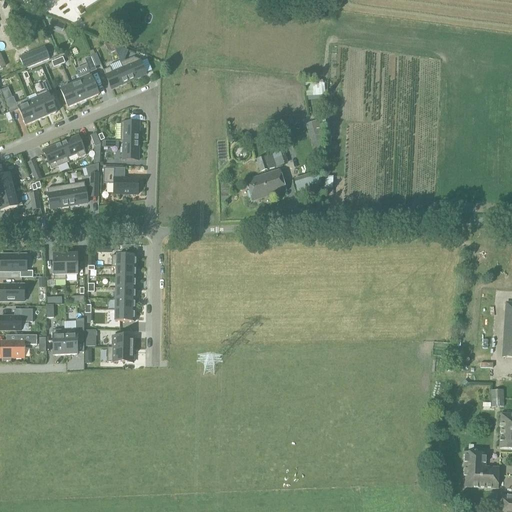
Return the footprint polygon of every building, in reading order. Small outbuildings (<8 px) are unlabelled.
[(113,46),(118,59),(122,49),(113,46)] [(44,47),(19,58),(24,70),(49,60),(44,47)] [(101,66),(96,55),(91,57),(95,68),(101,66)] [(91,58),(85,61),(90,72),(95,70),(91,58)] [(121,64),(129,83),(146,76),(140,61),(133,58),(121,64)] [(129,83),(121,64),(120,64),(122,69),(112,73),(110,68),(103,71),(111,91),(129,83)] [(79,78),(88,100),(98,96),(89,74),(79,78)] [(88,100),(79,78),(78,78),(80,83),(70,87),(78,105),(88,100)] [(57,94),(61,93),(60,91),(61,91),(56,79),(51,81),(57,94)] [(45,92),(46,92),(49,97),(53,95),(47,82),(41,85),(45,92)] [(78,105),(70,87),(61,91),(60,91),(61,93),(68,109),(78,105)] [(46,92),(36,96),(45,118),(56,114),(46,92)] [(36,122),(45,118),(36,96),(38,101),(28,104),(27,100),(26,100),(36,122)] [(25,127),(36,122),(26,100),(16,105),(13,98),(5,102),(9,112),(18,109),(25,127)] [(316,114),(317,121),(324,121),(323,113),(316,114)] [(317,123),(305,126),(315,157),(324,154),(324,147),(319,130),(317,123)] [(120,142),(139,143),(139,124),(121,124),(120,141),(120,142)] [(96,134),(90,137),(95,148),(100,145),(96,134)] [(60,144),(68,164),(69,163),(67,159),(77,155),(79,159),(86,156),(78,137),(60,144)] [(138,162),(139,143),(120,142),(120,143),(123,143),(122,161),(138,162)] [(51,171),(68,164),(60,144),(43,152),(51,171)] [(270,157),(256,161),(260,173),(274,168),(270,157)] [(41,179),(34,161),(27,164),(35,182),(41,179)] [(0,189),(17,185),(14,174),(4,177),(1,166),(0,165),(0,189)] [(114,179),(115,169),(104,169),(103,184),(114,185),(113,195),(137,196),(137,192),(139,192),(140,184),(138,184),(138,180),(114,179)] [(279,172),(246,183),(252,202),(285,191),(279,172)] [(99,175),(90,174),(89,199),(98,199),(99,175)] [(324,189),(329,189),(332,189),(333,177),(329,177),(325,176),(324,189)] [(65,187),(69,207),(87,204),(84,184),(65,187)] [(17,185),(0,189),(0,200),(19,196),(19,195),(14,196),(12,187),(17,186),(17,185)] [(69,207),(65,187),(47,190),(50,210),(69,207)] [(308,191),(298,194),(300,200),(310,197),(308,191)] [(40,210),(37,194),(29,195),(32,212),(40,210)] [(19,196),(0,200),(0,212),(22,206),(19,196)] [(0,255),(0,272),(20,273),(20,279),(32,279),(32,272),(26,272),(26,256),(0,255)] [(65,281),(65,256),(53,256),(53,282),(65,281)] [(65,256),(65,281),(66,281),(66,277),(77,276),(77,256),(65,256)] [(111,268),(135,268),(136,257),(111,257),(111,268)] [(116,279),(135,279),(135,268),(111,268),(116,268),(116,279)] [(116,279),(115,290),(135,290),(135,279),(116,279)] [(0,302),(24,303),(24,286),(0,286),(0,302)] [(115,300),(134,301),(135,290),(115,290),(115,300)] [(115,311),(134,312),(134,301),(115,300),(115,311)] [(0,317),(0,331),(21,332),(21,323),(32,323),(32,311),(14,311),(14,318),(0,317)] [(134,323),(134,312),(115,311),(115,322),(134,323)] [(503,358),(511,359),(511,311),(506,311),(503,358)] [(65,331),(64,331),(65,356),(77,356),(77,349),(86,348),(86,332),(85,321),(76,321),(76,331),(65,331)] [(53,357),(65,356),(64,331),(52,332),(53,357)] [(97,332),(86,332),(86,348),(96,349),(97,332)] [(107,349),(133,350),(134,338),(112,338),(112,349),(107,349)] [(15,348),(0,347),(0,364),(3,364),(3,367),(10,367),(10,364),(23,364),(23,351),(36,351),(36,342),(15,342),(15,348)] [(133,364),(133,350),(107,349),(107,363),(133,364)] [(458,357),(456,370),(463,371),(465,358),(458,357)] [(491,391),(491,408),(503,408),(503,391),(491,391)] [(511,415),(501,415),(499,450),(511,450),(511,415)] [(464,453),(463,488),(497,490),(498,469),(485,468),(485,454),(464,453)] [(501,511),(511,511),(511,497),(503,497),(501,511)]
